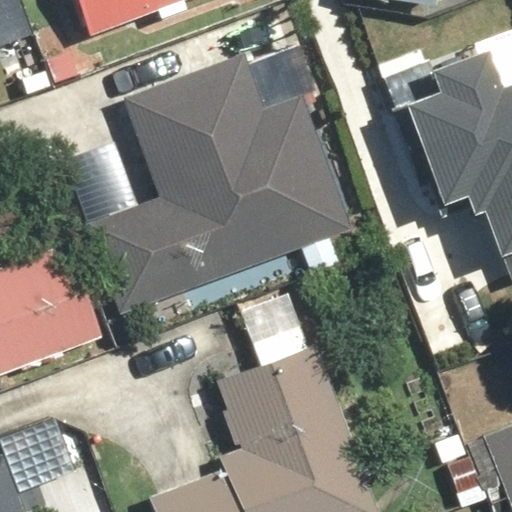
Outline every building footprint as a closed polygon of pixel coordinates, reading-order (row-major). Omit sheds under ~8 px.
[(73,0),(89,37),(178,0),(73,0)] [(80,225),(119,319),(292,247),(303,275),(341,259),(330,232),(350,224),(297,96),(266,108),(241,50),(119,101),(157,193),(80,225)] [(433,78),(442,100),(422,108),(426,116),(398,126),(420,183),(429,180),(435,196),(459,187),(466,205),(480,200),(511,285),(511,83),(487,93),(476,62),(433,78)] [(0,377),(102,335),(63,240),(0,265),(0,377)] [(209,379),(236,443),(212,453),(218,467),(140,499),(145,511),(368,511),(297,342),(209,379)] [(504,511),(511,511),(511,420),(472,438),(504,511)] [(0,511),(16,511),(0,465),(0,511)]
